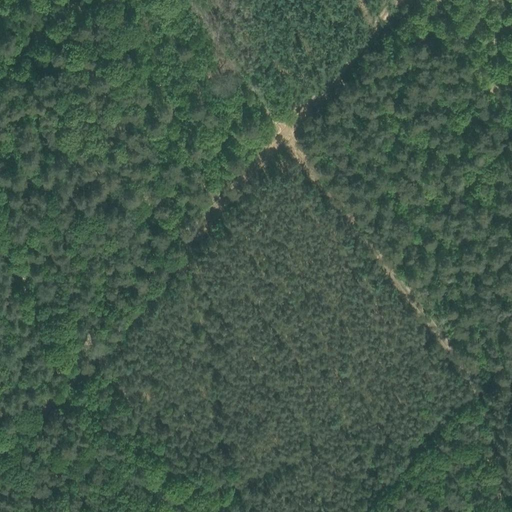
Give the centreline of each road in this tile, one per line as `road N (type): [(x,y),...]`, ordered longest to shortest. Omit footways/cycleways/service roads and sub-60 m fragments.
road 1 (track): [(474,375),(192,0)]
road 2 (track): [(474,375),(358,511)]
road 3 (track): [(506,511),(474,375)]
